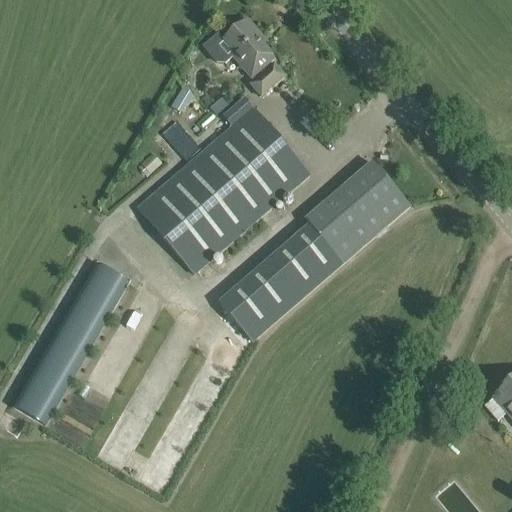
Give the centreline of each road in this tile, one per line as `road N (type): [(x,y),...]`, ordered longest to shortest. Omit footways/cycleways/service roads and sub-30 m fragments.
road 1 (track): [(511,207),(497,219),(377,511)]
road 2 (unclassified): [(511,236),(317,0)]
